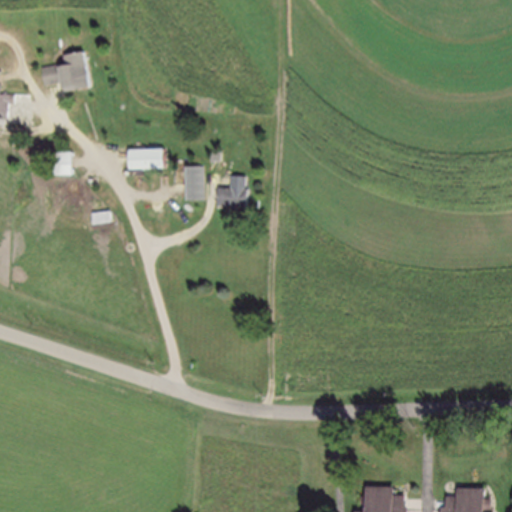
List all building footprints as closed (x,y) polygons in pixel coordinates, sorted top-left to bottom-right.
[(63,55),(64,64),(41,69),(44,85),(56,83),(57,87),(73,84),(74,89),(91,85),(84,51),(63,55)] [(0,112),(1,102),(13,103),(13,93),(0,92),(0,112)] [(165,149),(128,150),(129,169),(166,168),(165,149)] [(70,153),(70,174),(48,175),(48,153),(70,153)] [(204,167),(182,167),(183,201),(204,200),(204,167)] [(231,175),(231,189),(216,189),(216,206),(247,207),(248,189),(245,189),(246,176),(231,175)] [(365,486),(364,511),(355,510),(355,511),(406,511),(406,494),(393,494),(393,486),(365,486)] [(439,508),(439,511),(482,511),(482,508),(491,508),(491,499),(485,499),(485,487),(456,486),(456,497),(448,497),(448,508),(439,508)]
